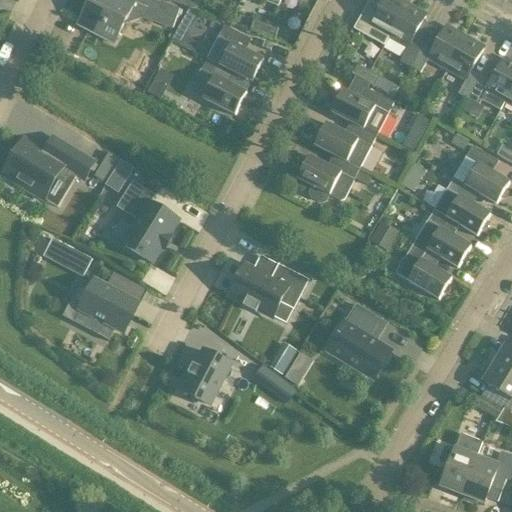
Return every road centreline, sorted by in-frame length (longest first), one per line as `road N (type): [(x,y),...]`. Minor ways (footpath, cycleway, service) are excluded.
road 1 (residential): [(156,352),(337,0)]
road 2 (residential): [(418,511),(386,485),(386,466),(511,255)]
road 3 (tertiary): [(195,511),(0,391)]
